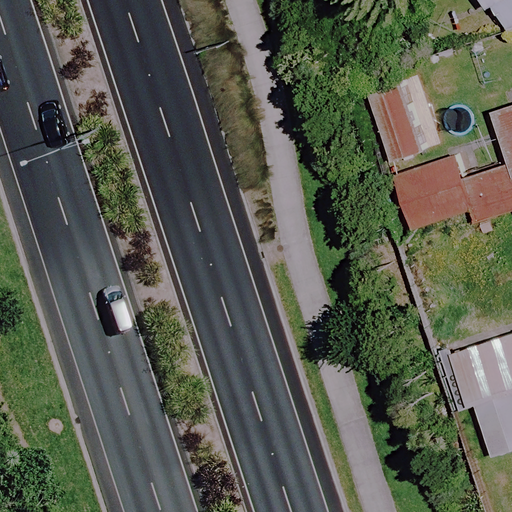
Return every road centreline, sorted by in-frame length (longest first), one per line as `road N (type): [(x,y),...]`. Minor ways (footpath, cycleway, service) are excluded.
road 1 (primary): [(137,0),(303,511)]
road 2 (primary): [(165,511),(0,3)]
